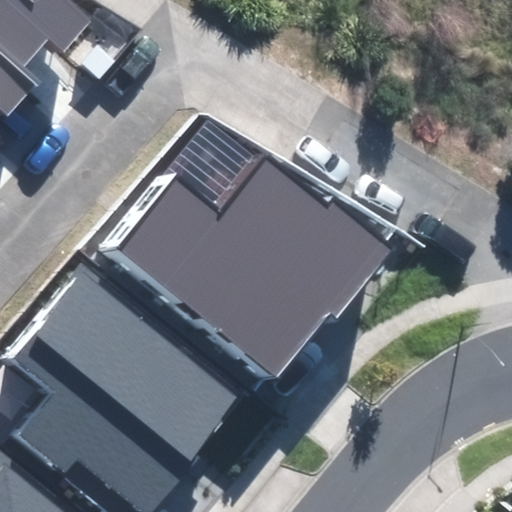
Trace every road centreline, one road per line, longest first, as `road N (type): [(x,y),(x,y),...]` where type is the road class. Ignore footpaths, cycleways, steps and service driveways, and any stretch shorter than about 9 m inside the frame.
road 1 (residential): [(511,274),(447,209),(181,51),(0,254)]
road 2 (residential): [(349,511),(425,422),(488,378),(511,371)]
